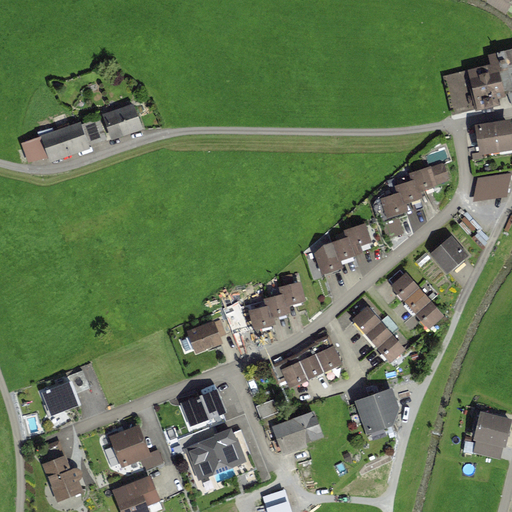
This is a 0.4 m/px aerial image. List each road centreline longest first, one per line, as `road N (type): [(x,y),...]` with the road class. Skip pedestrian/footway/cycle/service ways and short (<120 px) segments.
road 1 (residential): [(456,125),(192,131),(56,169),(0,163)]
road 2 (residential): [(456,125),(465,175),(444,216),(304,335),(233,367)]
road 3 (track): [(391,511),(399,456),(464,296)]
road 4 (residential): [(233,367),(56,437)]
road 5 (track): [(0,378),(16,431),(20,511)]
